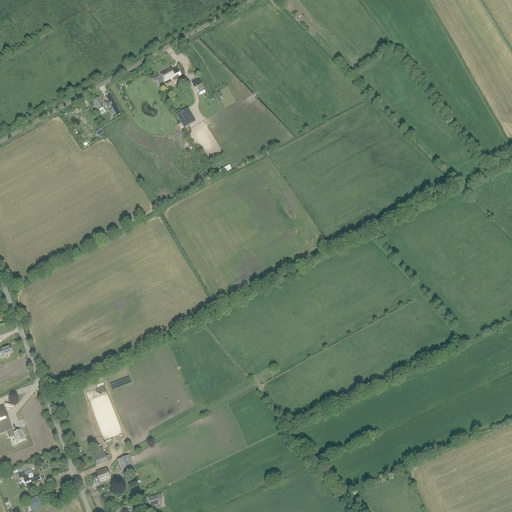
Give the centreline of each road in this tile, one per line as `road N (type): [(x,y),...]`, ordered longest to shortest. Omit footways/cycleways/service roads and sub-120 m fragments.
road 1 (unclassified): [(0,141),(251,0)]
road 2 (unclassified): [(89,511),(0,276)]
